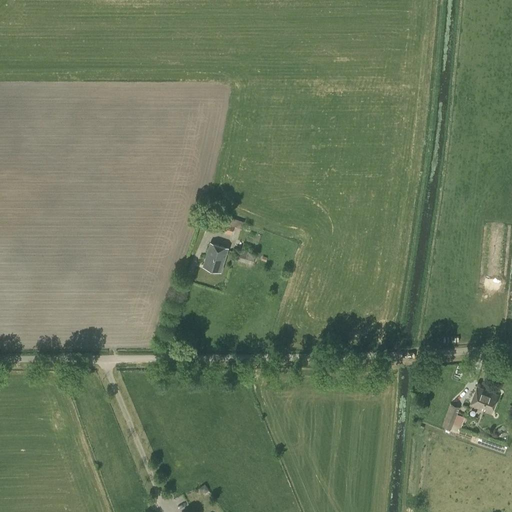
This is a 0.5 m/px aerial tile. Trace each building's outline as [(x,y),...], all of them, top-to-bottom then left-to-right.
[(216,230),(231,234),(233,227),(241,230),(244,222),(226,216),(225,222),(219,220),(216,230)] [(228,248),(210,243),(203,266),(220,272),(228,248)] [(239,260),(252,265),(255,254),(242,250),(239,260)] [(470,404),(490,413),(498,395),(477,388),(470,404)] [(449,404),(442,426),(458,431),(459,426),(461,427),(465,416),(457,414),(459,407),(449,404)]
